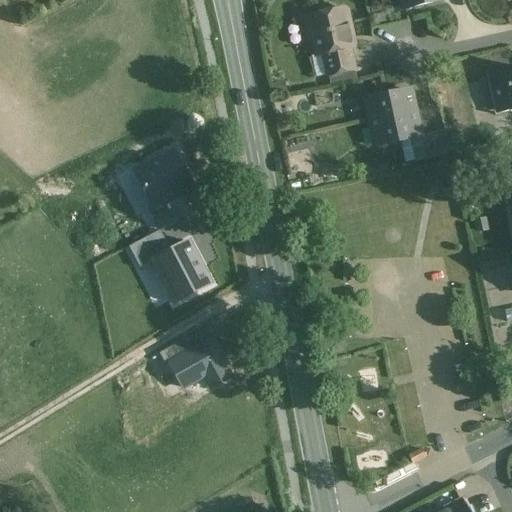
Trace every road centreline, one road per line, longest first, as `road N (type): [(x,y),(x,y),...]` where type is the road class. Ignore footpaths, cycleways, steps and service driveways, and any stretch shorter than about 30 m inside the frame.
road 1 (secondary): [(225,0),(324,510)]
road 2 (residential): [(324,510),(372,502),(480,449)]
